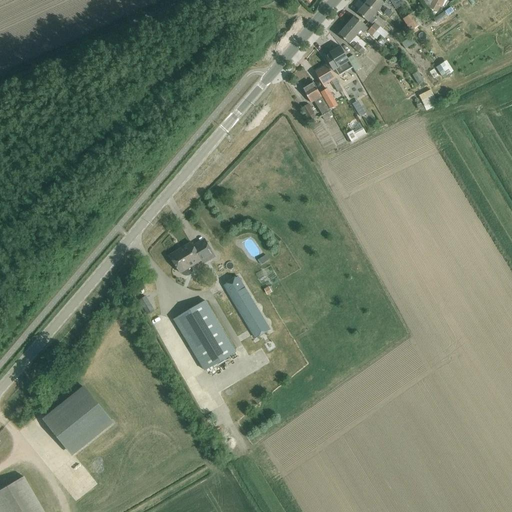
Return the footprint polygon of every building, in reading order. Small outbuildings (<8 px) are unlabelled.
[(368,0),(365,5),(376,14),(384,4),(379,0),(368,0)] [(405,4),(402,0),(388,0),(395,10),(405,4)] [(444,0),(422,0),(428,10),(427,10),(433,18),(437,13),(438,13),(445,0),(444,0)] [(372,18),(376,14),(365,5),(357,14),(367,23),(368,22),(371,25),(375,20),(372,18)] [(384,14),(389,18),(392,14),(387,9),(384,14)] [(440,21),(450,15),(446,10),(437,16),(440,21)] [(419,31),(417,28),(418,28),(411,15),(403,20),(412,35),(419,31)] [(355,17),(346,27),(357,36),(361,32),(364,34),(368,30),(365,27),(365,26),(355,17)] [(374,24),(371,29),(379,35),(384,40),(388,35),(374,24)] [(346,27),(338,36),(349,45),(357,36),(346,27)] [(379,35),(371,29),(367,33),(375,39),(379,35)] [(404,42),(402,44),(406,50),(408,48),(415,44),(412,41),(411,38),(404,42)] [(366,51),(358,44),(354,49),(362,56),(366,51)] [(352,68),(347,59),(348,59),(341,47),(330,54),(325,57),(334,72),(336,70),(339,76),(352,68)] [(353,56),(348,59),(347,59),(352,68),(353,68),(357,75),(355,72),(360,69),(353,56)] [(436,68),(443,79),(453,72),(447,61),(436,68)] [(331,82),(338,93),(342,91),(328,66),(315,73),(323,87),(331,82)] [(322,117),(324,121),(333,116),(330,112),(314,84),(303,90),(311,104),(316,102),(324,116),(322,117)] [(328,89),(321,93),(331,109),(337,105),(328,89)] [(419,97),(426,112),(439,106),(431,91),(419,97)] [(302,109),(311,124),(317,121),(308,106),(302,109)] [(362,108),(357,112),(361,119),(367,115),(362,108)] [(347,134),(351,142),(366,135),(362,127),(347,134)] [(192,266),(202,260),(203,262),(213,256),(207,247),(197,253),(192,244),(170,257),(180,273),(181,273),(182,275),(184,276),(186,277),(189,276),(191,275),(192,273),(193,271),(193,268),(192,266)] [(261,256),(263,263),(269,260),(267,254),(261,256)] [(225,286),(258,338),(272,330),(239,277),(225,286)] [(148,294),(142,298),(149,311),(156,308),(148,294)] [(174,320),(207,370),(237,350),(205,300),(174,320)] [(73,455),(112,423),(84,388),(45,419),(73,455)] [(245,406),(238,409),(240,415),(247,412),(245,406)] [(42,511),(23,477),(0,489),(0,511),(42,511)]
